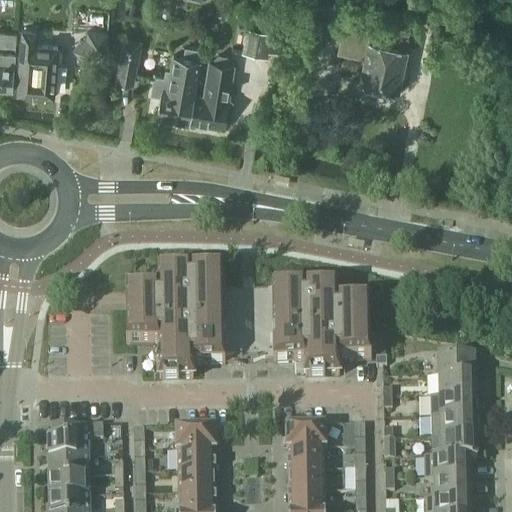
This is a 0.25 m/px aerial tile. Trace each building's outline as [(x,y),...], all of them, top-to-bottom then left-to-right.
[(313,42),(325,45),(330,20),(307,15),(302,37),(314,40),(313,42)] [(270,18),(269,26),(277,28),(279,20),(270,18)] [(365,56),(360,80),(400,88),(408,48),(406,48),(410,28),(375,21),(374,29),(344,23),(338,50),(365,56)] [(244,51),(268,57),(270,51),(280,54),(281,54),(285,35),(283,34),(250,27),(244,51)] [(20,57),(17,93),(54,96),(54,90),(59,90),(64,88),(66,67),(62,64),(57,64),(58,46),(39,45),(36,45),(37,30),(23,29),(21,48),(20,57)] [(0,38),(0,45),(18,47),(18,31),(0,30),(0,38)] [(85,62),(97,52),(106,52),(108,32),(88,30),(87,39),(74,49),(85,62)] [(191,122),(191,120),(190,120),(197,83),(203,49),(186,46),(184,56),(174,54),(171,70),(166,69),(165,77),(155,76),(152,93),(161,95),(157,116),(191,122)] [(139,54),(122,51),(116,81),(134,84),(139,54)] [(0,53),(0,88),(13,89),(14,66),(15,55),(0,53)] [(190,120),(191,120),(223,126),(226,110),(231,110),(233,99),(229,97),(235,63),(230,62),(230,59),(228,56),(219,54),(215,57),(215,59),(210,58),(205,84),(197,83),(190,120)] [(225,365),(223,290),(223,269),(157,270),(157,272),(125,272),(126,347),(158,347),(159,382),(163,381),(163,386),(178,385),(178,381),(193,381),(193,366),(225,365)] [(271,289),(273,364),(273,365),(304,364),(304,379),(309,379),(309,383),(324,383),(324,379),(339,378),(339,363),(370,363),(369,291),(337,292),(337,286),(271,288),(271,289)] [(437,357),(438,378),(475,377),(474,356),(437,357)] [(386,360),(375,360),(376,369),(386,369),(386,360)] [(438,378),(438,398),(438,399),(475,398),(475,377),(438,378)] [(382,391),(382,401),(391,401),(391,391),(382,391)] [(431,399),(431,420),(476,419),(475,398),(438,399),(438,398),(431,399)] [(391,401),(382,401),(383,412),(392,411),(391,401)] [(431,420),(432,440),(476,439),(476,419),(431,420)] [(47,442),(48,461),(88,461),(87,441),(102,441),(102,427),(51,428),(51,441),(47,442)] [(285,429),(285,451),(326,451),(325,428),(285,429)] [(364,428),(354,428),(354,442),(364,442),(364,428)] [(175,431),(175,454),(215,453),(215,430),(175,431)] [(143,432),(133,432),(134,446),(144,446),(143,432)] [(383,432),(383,442),(392,442),(392,432),(383,432)] [(432,440),(432,459),(432,460),(477,459),(476,439),(432,440)] [(392,442),(383,442),(384,463),(394,462),(393,442),(392,442)] [(288,452),(288,473),(324,472),(323,452),(326,452),(326,451),(285,451),(285,452),(288,452)] [(177,454),(178,475),(214,474),(214,454),(216,454),(215,453),(175,454),(177,454)] [(354,458),(354,472),(364,472),(364,458),(354,458)] [(425,482),(433,481),(469,480),(469,460),(477,460),(477,459),(432,460),(432,459),(424,459),(425,482)] [(48,461),(48,481),(88,480),(88,461),(48,461)] [(134,462),(134,476),(144,476),(144,462),(134,462)] [(114,466),(114,479),(122,479),(122,466),(114,466)] [(288,473),(288,495),(324,494),(324,472),(288,473)] [(364,472),(354,472),(355,486),(365,486),(364,472)] [(384,473),(385,483),(393,483),(393,473),(384,473)] [(178,475),(178,497),(215,496),(214,474),(178,475)] [(144,476),(134,476),(135,490),(145,490),(144,476)] [(122,479),(114,479),(114,492),(123,492),(122,479)] [(48,481),(49,500),(88,499),(88,480),(48,481)] [(433,481),(433,501),(470,501),(469,480),(433,481)] [(393,483),(385,483),(385,493),(394,493),(393,483)] [(288,495),(288,511),(324,511),(324,494),(288,495)] [(178,497),(178,511),(214,511),(215,496),(178,497)] [(49,500),(48,511),(88,511),(88,499),(49,500)] [(365,511),(365,501),(355,501),(355,511),(365,511)] [(425,511),(469,511),(470,501),(433,501),(426,502),(425,511)]
